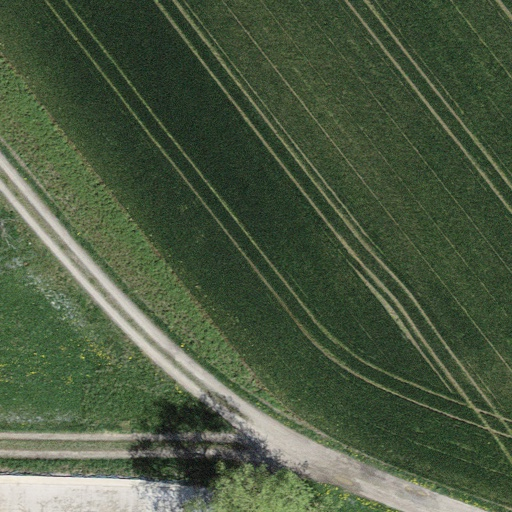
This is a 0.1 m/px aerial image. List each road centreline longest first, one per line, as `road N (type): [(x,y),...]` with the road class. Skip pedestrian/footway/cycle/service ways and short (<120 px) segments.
road 1 (track): [(0,179),(116,314),(260,432),(326,470),(434,511)]
road 2 (track): [(0,450),(291,450)]
